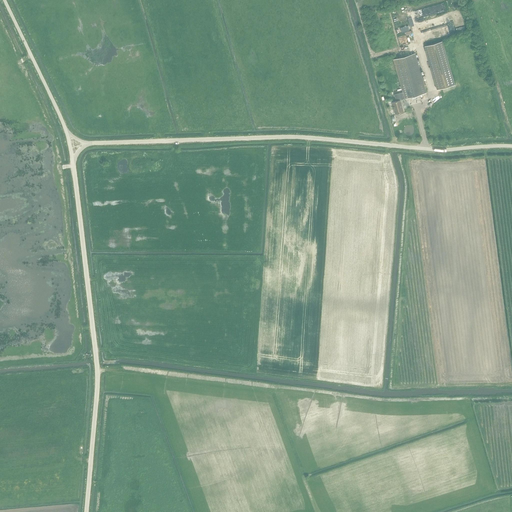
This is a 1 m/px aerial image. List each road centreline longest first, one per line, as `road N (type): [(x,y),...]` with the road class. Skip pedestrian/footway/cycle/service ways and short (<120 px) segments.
road 1 (unclassified): [(88,143),(285,139),(511,150)]
road 2 (unclassified): [(86,511),(97,395),(72,159)]
road 3 (unclassified): [(65,130),(4,0)]
